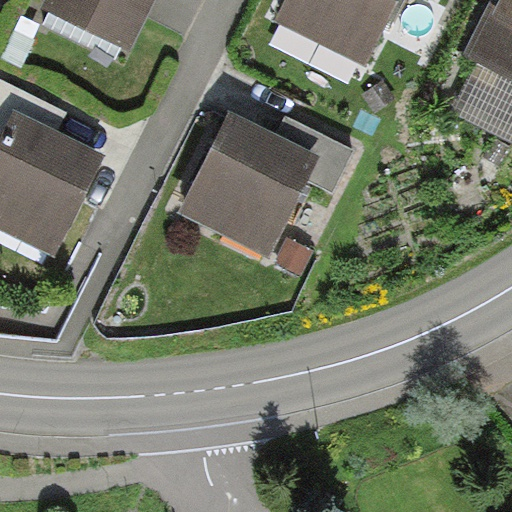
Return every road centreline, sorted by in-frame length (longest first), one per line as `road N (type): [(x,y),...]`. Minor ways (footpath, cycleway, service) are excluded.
road 1 (tertiary): [(511,282),(324,371),(211,385)]
road 2 (residential): [(227,0),(115,222)]
road 3 (tertiary): [(211,385),(0,389)]
road 4 (residential): [(211,385),(208,458),(234,511)]
